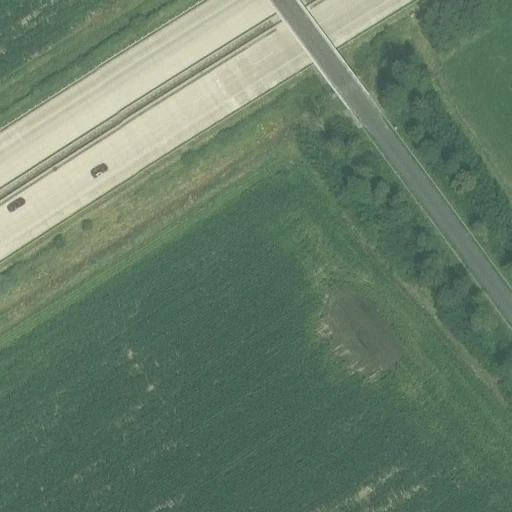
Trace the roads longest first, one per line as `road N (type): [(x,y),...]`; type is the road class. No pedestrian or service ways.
road 1 (motorway): [(0,235),(371,0)]
road 2 (unclassified): [(511,316),(280,0)]
road 3 (motorway): [(251,0),(0,159)]
